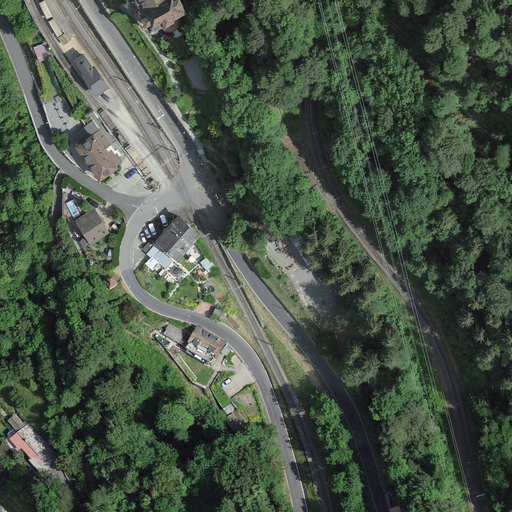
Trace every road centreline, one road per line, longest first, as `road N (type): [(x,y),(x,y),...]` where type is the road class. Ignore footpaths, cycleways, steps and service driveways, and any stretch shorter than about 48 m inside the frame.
road 1 (tertiary): [(144,211),(126,252),(130,278),(150,302),(211,325),(248,355),(269,395),(301,511)]
road 2 (tertiary): [(384,511),(339,392),(240,260),(197,187)]
road 3 (tertiary): [(0,12),(49,147),(77,175),(144,211)]
road 4 (tertiary): [(197,187),(184,142),(89,0)]
road 5 (track): [(362,0),(409,41),(437,84),(511,148)]
road 6 (track): [(305,165),(208,0)]
